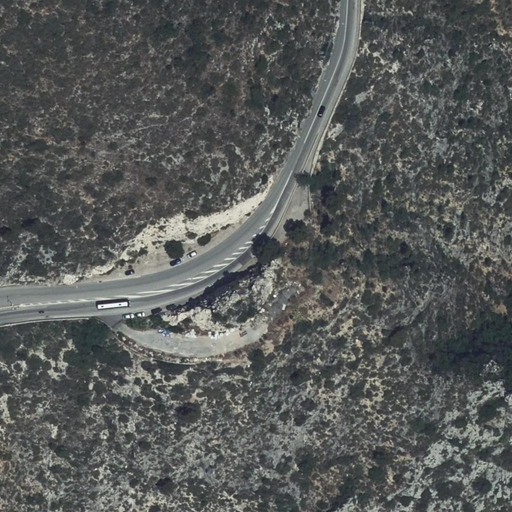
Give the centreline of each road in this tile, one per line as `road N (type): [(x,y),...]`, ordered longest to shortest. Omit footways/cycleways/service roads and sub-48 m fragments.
road 1 (primary): [(0,317),(155,300),(202,284),(263,239),(292,170)]
road 2 (primary): [(292,170),(246,233),(209,261),(132,287),(0,300)]
road 3 (unknown): [(267,231),(284,260),(284,284),(272,319),(252,335),(194,346),(63,310)]
road 4 (primary): [(292,170),(342,49),(348,0)]
